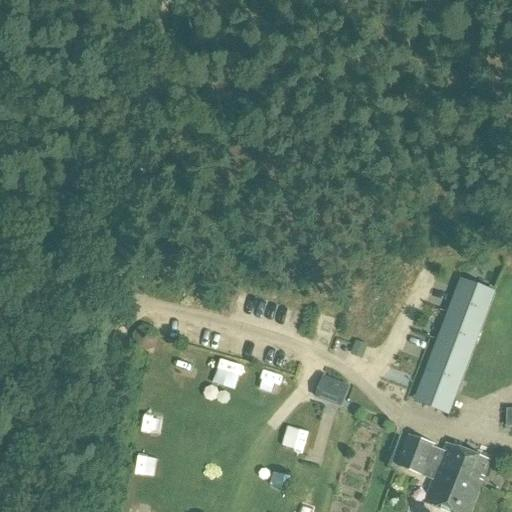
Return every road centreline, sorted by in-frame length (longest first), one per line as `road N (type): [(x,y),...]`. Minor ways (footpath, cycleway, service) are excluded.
road 1 (track): [(165,0),(88,511)]
road 2 (unclassified): [(121,299),(0,255)]
